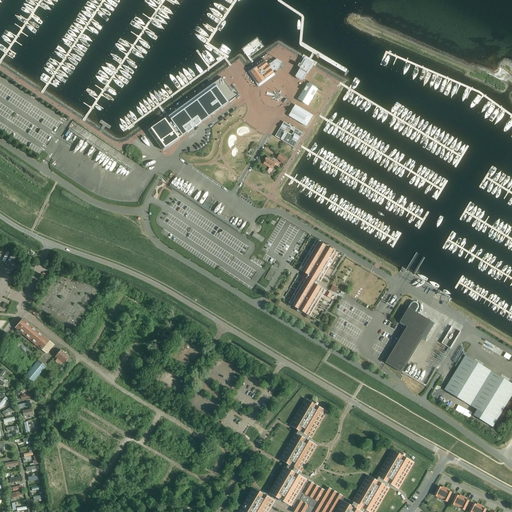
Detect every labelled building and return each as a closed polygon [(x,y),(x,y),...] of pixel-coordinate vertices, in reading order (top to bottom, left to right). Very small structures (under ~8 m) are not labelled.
[(281,62),(279,65),(273,62),(265,68),(260,62),(252,68),(254,70),(247,75),(256,87),(272,76),(280,81),(289,67),(281,62)] [(297,72),(293,78),(300,82),(306,73),(305,72),(307,68),(302,65),(299,69),(297,67),(295,70),(297,72)] [(163,151),(180,139),(176,134),(180,131),(184,136),(188,133),(188,132),(193,129),(196,127),(196,126),(201,123),(202,123),(201,123),(232,100),(240,95),(232,85),(230,86),(223,77),(169,116),(173,121),(169,124),(165,119),(149,131),(149,132),(157,142),(161,147),(160,147),(161,147),(163,150),(163,151)] [(310,106),(315,97),(320,89),(309,83),(300,100),(310,106)] [(284,92),(278,90),(276,97),(282,99),(284,92)] [(298,106),(291,117),(306,126),(313,115),(298,106)] [(276,134),(272,142),(290,153),(301,134),(296,131),(295,133),(294,132),(295,130),(282,122),(279,128),(280,128),(278,131),(280,132),(278,135),(276,134)] [(105,152),(101,160),(105,162),(104,164),(111,168),(114,161),(108,157),(109,154),(105,152)] [(288,158),(280,154),(277,159),(284,164),(288,158)] [(279,162),(267,155),(261,164),(273,171),(279,162)] [(198,196),(199,198),(208,196),(207,192),(206,193),(206,189),(202,190),(201,187),(198,188),(198,187),(193,188),(195,197),(198,196)] [(255,229),(253,233),(263,239),(265,235),(255,229)] [(317,281),(320,283),(338,253),(316,240),(298,270),(306,275),(304,278),(303,277),(288,303),(310,317),(323,294),(325,295),(327,291),(315,284),(317,281)] [(270,278),(275,267),(271,265),(266,276),(270,278)] [(356,277),(360,280),(365,272),(360,269),(356,277)] [(399,323),(407,327),(404,332),(398,341),(385,363),(402,373),(423,337),(427,339),(436,324),(418,313),(419,312),(417,311),(419,308),(419,307),(419,305),(418,305),(418,304),(416,302),(415,302),(414,302),(413,302),(412,303),(411,304),(410,305),(399,323)] [(33,308),(32,308),(31,307),(30,307),(29,308),(28,309),(29,310),(30,311),(30,312),(36,317),(39,314),(33,308)] [(42,350),(47,354),(54,345),(49,341),(23,319),(15,328),(42,350)] [(76,335),(67,327),(65,329),(74,337),(76,335)] [(483,346),(500,356),(503,351),(486,340),(483,346)] [(63,363),(64,364),(69,357),(61,350),(55,357),(58,359),(56,361),(61,365),(63,363)] [(239,365),(244,356),(240,353),(239,356),(238,355),(235,360),(236,361),(234,363),(239,365)] [(444,390),(488,416),(496,422),(511,395),(511,384),(465,356),(444,390)] [(251,372),(256,363),(252,360),(251,362),(249,361),(246,367),(247,367),(246,369),(251,372)] [(24,377),(32,384),(46,367),(38,361),(24,377)] [(116,382),(120,384),(126,374),(122,371),(116,382)] [(21,385),(14,393),(16,395),(24,388),(21,385)] [(449,402),(451,397),(443,393),(440,399),(449,402)] [(269,493),(291,506),(307,480),(299,475),(317,446),(309,442),(327,412),(305,399),(289,425),(297,429),(279,459),(287,463),(286,465),(269,493)] [(452,404),(462,409),(464,404),(454,399),(452,404)] [(33,409),(22,411),(24,417),(30,416),(30,418),(34,417),(35,416),(34,415),(33,409)] [(486,422),(492,426),(495,422),(489,418),(486,422)] [(121,435),(100,422),(98,425),(119,438),(121,435)] [(33,437),(23,439),(23,443),(31,441),(31,446),(36,445),(35,442),(34,442),(33,437)] [(369,511),(375,511),(391,485),(399,489),(414,463),(392,450),(374,480),(367,475),(352,501),(343,496),(327,487),(325,490),(309,481),(297,502),(292,509),(297,511),(305,511),(306,510),(310,511),(365,511),(367,510),(369,511)] [(442,499),(446,490),(440,487),(435,495),(442,499)] [(268,511),(275,501),(253,488),(238,511),(268,511)] [(446,490),(442,499),(448,502),(453,493),(446,490)] [(459,507),(464,498),(457,495),(453,503),(459,507)] [(464,498),(459,507),(465,510),(470,501),(464,498)] [(13,511),(25,509),(25,506),(22,507),(22,504),(16,506),(16,507),(15,507),(14,503),(12,504),(13,511)] [(477,511),(480,507),(474,503),(469,511),(477,511)]
